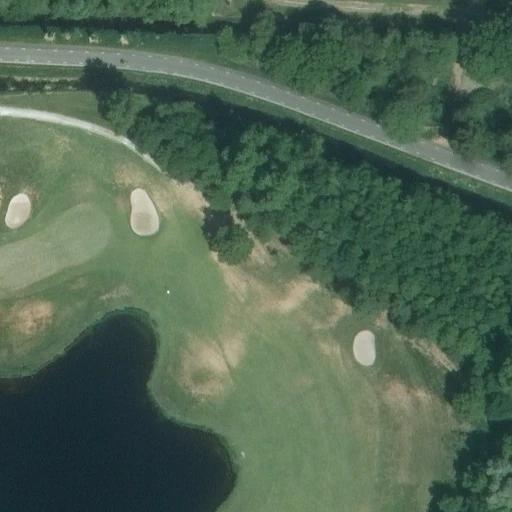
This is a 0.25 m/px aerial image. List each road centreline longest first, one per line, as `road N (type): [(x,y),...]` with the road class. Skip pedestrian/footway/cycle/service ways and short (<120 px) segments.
road 1 (unclassified): [(511,184),(226,80),(161,67),(0,56)]
road 2 (track): [(270,0),(511,18)]
road 3 (track): [(0,112),(105,132),(176,179)]
